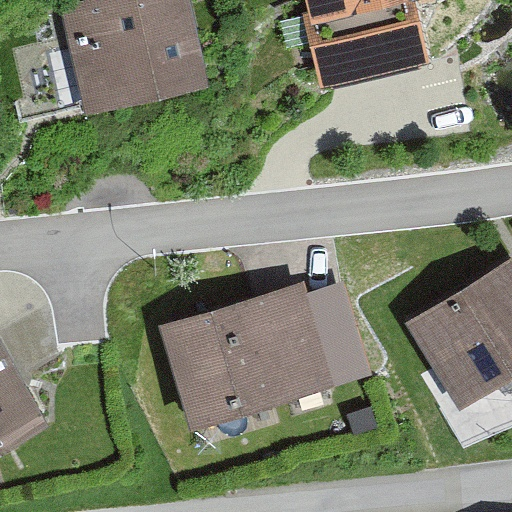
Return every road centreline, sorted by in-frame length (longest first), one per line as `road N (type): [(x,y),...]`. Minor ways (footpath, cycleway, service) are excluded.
road 1 (residential): [(69,242),(511,184)]
road 2 (residential): [(324,511),(511,487)]
